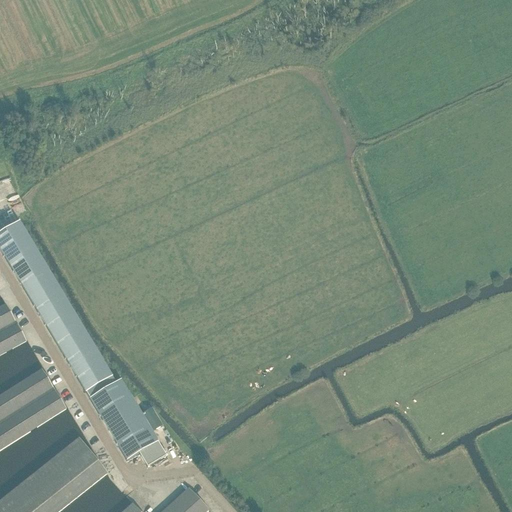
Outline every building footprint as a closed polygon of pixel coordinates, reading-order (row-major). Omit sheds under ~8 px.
[(19,223),(0,234),(0,252),(86,395),(113,379),(19,223)] [(0,332),(15,324),(5,305),(0,308),(0,332)] [(0,356),(26,342),(15,324),(0,332),(0,356)] [(0,423),(53,390),(41,370),(0,396),(0,423)] [(166,457),(120,382),(90,400),(126,462),(138,455),(147,469),(166,457)] [(0,451),(66,410),(53,390),(0,423),(0,451)] [(0,511),(20,511),(92,457),(79,440),(0,501),(0,511)] [(56,511),(105,475),(92,457),(20,511),(56,511)] [(208,511),(209,511),(190,491),(166,511),(208,511)]
